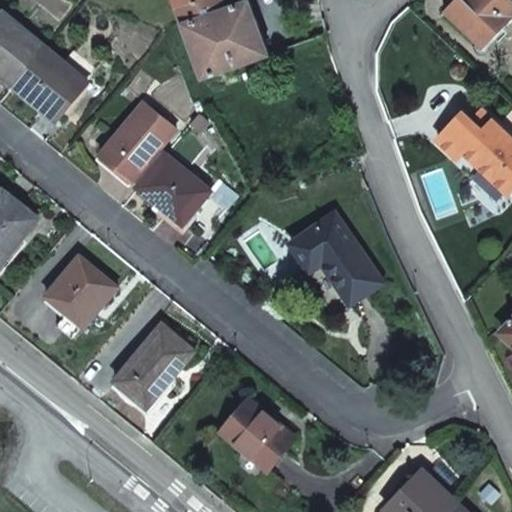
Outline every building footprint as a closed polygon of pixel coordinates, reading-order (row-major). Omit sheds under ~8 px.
[(175,0),(179,9),(201,0),(175,0)] [(224,0),(201,0),(179,9),(185,23),(206,78),(270,55),(250,0),(247,0),(227,7),(224,0)] [(511,18),(511,0),(454,0),(444,12),(483,49),(511,18)] [(0,74),(15,86),(46,48),(2,13),(0,15),(0,74)] [(63,62),(46,48),(15,86),(57,121),(89,83),(86,81),(96,69),(74,50),(63,62)] [(134,179),(140,184),(163,157),(157,152),(177,128),(145,101),(100,155),(132,181),(134,179)] [(481,109),(471,120),(482,130),(492,120),(481,109)] [(482,130),(471,120),(462,112),(437,138),(458,158),(465,152),(509,193),(511,189),(511,137),(492,120),(482,130)] [(140,184),(138,186),(183,224),(210,191),(166,153),(163,157),(140,184)] [(0,266),(38,217),(4,189),(0,194),(0,266)] [(336,212),(291,243),(310,270),(310,271),(323,263),(350,303),(383,280),(336,212)] [(120,287),(81,255),(48,295),(69,312),(59,324),(73,337),(84,324),(86,326),(120,287)] [(511,320),(502,332),(511,341),(511,320)] [(196,350),(163,322),(115,381),(148,408),(196,350)] [(297,436),(250,398),(224,431),(270,469),(297,436)] [(387,511),(449,511),(459,502),(423,468),(384,509),(387,511)] [(469,511),(459,502),(449,511),(469,511)]
